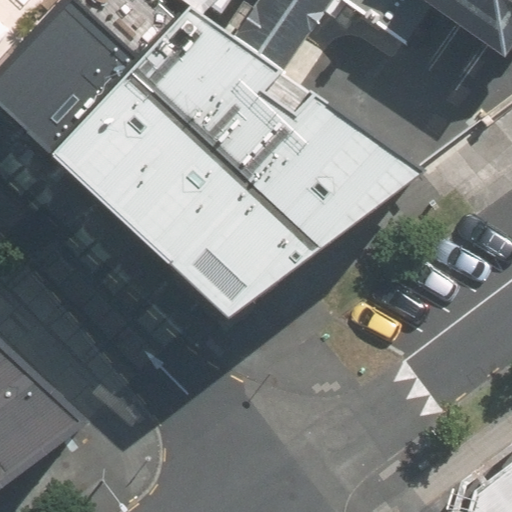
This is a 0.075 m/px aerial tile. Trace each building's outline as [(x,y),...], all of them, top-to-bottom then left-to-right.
[(75,0),(0,78),(0,112),(51,159),(134,78),(188,11),(171,0),(75,0)] [(0,0),(0,78),(75,0),(0,0)] [(186,0),(215,21),(230,0),(186,0)] [(511,43),(511,0),(417,0),(502,58),(511,43)] [(134,78),(307,245),(414,170),(188,11),(134,78)] [(51,159),(219,313),(307,245),(134,78),(51,159)] [(0,470),(77,411),(0,339),(0,470)] [(511,511),(511,423),(468,455),(455,511),(511,511)]
